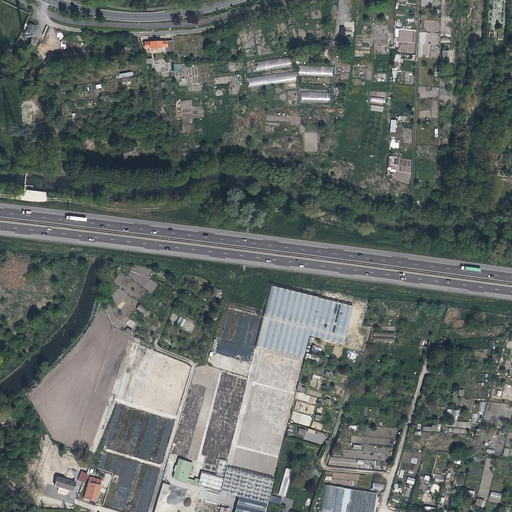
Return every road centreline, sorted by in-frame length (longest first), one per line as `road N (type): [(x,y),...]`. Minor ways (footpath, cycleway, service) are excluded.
road 1 (track): [(0,193),(128,210),(262,199),(395,240),(511,242)]
road 2 (motorway): [(511,277),(0,212)]
road 3 (motorway): [(0,226),(511,291)]
road 4 (residential): [(48,0),(48,23),(115,32),(216,25),(295,0)]
road 5 (track): [(440,313),(381,511)]
road 6 (track): [(412,188),(420,0)]
road 7 (tertiary): [(237,0),(129,17),(54,0)]
road 8 (track): [(328,468),(321,459),(361,353)]
